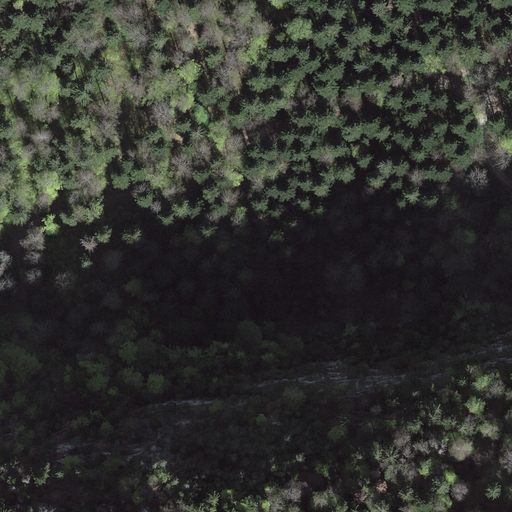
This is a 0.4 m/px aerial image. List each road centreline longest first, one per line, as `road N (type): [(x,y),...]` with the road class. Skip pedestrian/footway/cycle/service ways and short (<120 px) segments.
road 1 (track): [(18,242),(30,222),(184,176),(253,132),(511,58)]
road 2 (track): [(511,67),(498,81),(484,130),(490,161),(511,185)]
